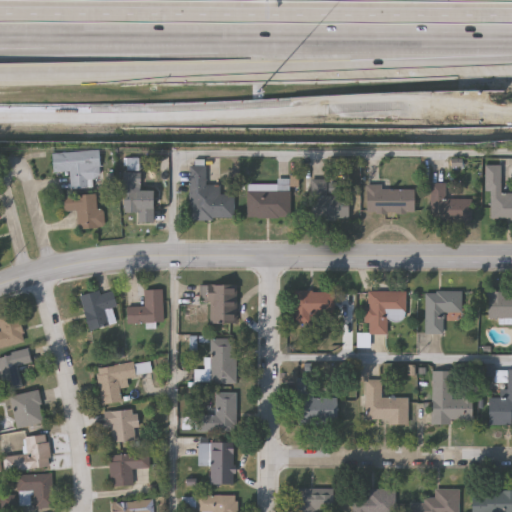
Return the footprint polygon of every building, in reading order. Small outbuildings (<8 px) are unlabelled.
[(51,155),(99,153),(99,170),(90,170),(91,189),(70,190),(69,174),(52,174),(51,155)] [(233,221),(190,222),(189,167),(205,167),(205,187),(220,187),(220,195),(233,195),(233,221)] [(491,195),(485,195),(485,167),(501,167),(501,198),(511,198),(511,221),(491,221),(491,195)] [(123,211),(123,174),(134,174),(134,193),(153,193),(153,226),(137,226),(137,211),(123,211)] [(349,197),(349,222),(312,222),(312,182),(326,182),(326,197),(349,197)] [(431,220),(431,185),(446,185),(446,201),(472,201),(472,220),(431,220)] [(367,189),(414,189),(414,215),(367,215),(367,189)] [(247,219),(248,193),(279,193),(279,190),(290,190),(289,220),(247,219)] [(62,197),(95,196),(96,212),(102,212),(103,230),(77,231),(76,213),(63,213),(62,197)] [(236,326),(210,326),(210,303),(200,303),(200,287),(236,287),(236,326)] [(116,309),(112,310),(116,326),(88,333),(80,298),(111,290),(116,309)] [(163,325),(127,326),(127,310),(144,310),(144,292),(163,292),(163,325)] [(406,293),(406,322),(387,322),(387,336),(367,336),(367,293),(406,293)] [(461,315),(443,315),(443,336),(426,336),(426,293),(461,293),(461,315)] [(295,294),(336,294),(335,322),(295,321),(295,294)] [(511,294),(511,321),(488,321),(488,294),(511,294)] [(0,319),(17,315),(24,345),(0,350),(0,319)] [(209,341),(235,341),(235,385),(209,385),(209,341)] [(0,385),(0,358),(27,352),(30,365),(16,369),(21,389),(2,394),(0,385)] [(100,408),(96,371),(135,367),(136,380),(128,381),(129,390),(120,391),(121,406),(100,408)] [(432,425),(433,373),(452,373),(452,401),(462,401),(462,395),(473,395),(472,425),(432,425)] [(366,382),(382,382),(382,400),(408,400),(408,425),(366,425),(366,382)] [(42,427),(14,430),(10,397),(39,394),(42,427)] [(197,418),(216,418),(216,401),(235,401),(235,433),(197,433),(197,418)] [(337,401),(337,428),(309,428),(309,401),(337,401)] [(107,444),(106,414),(137,414),(137,444),(107,444)] [(23,439),(47,437),(50,470),(3,474),(1,459),(25,457),(23,439)] [(233,486),(208,486),(208,444),(233,444),(233,486)] [(133,487),(111,489),(109,457),(149,455),(150,470),(132,471),(133,487)] [(54,511),(32,511),(31,494),(15,494),(14,477),(52,476),(54,511)] [(458,492),(458,511),(409,511),(410,502),(435,503),(435,491),(458,492)] [(396,511),(351,511),(351,492),(396,492),(396,511)] [(511,511),(471,511),(471,493),(511,493),(511,511)] [(332,496),(332,511),(297,511),(297,496),(332,496)] [(196,511),(196,498),(236,498),(236,511),(196,511)]
